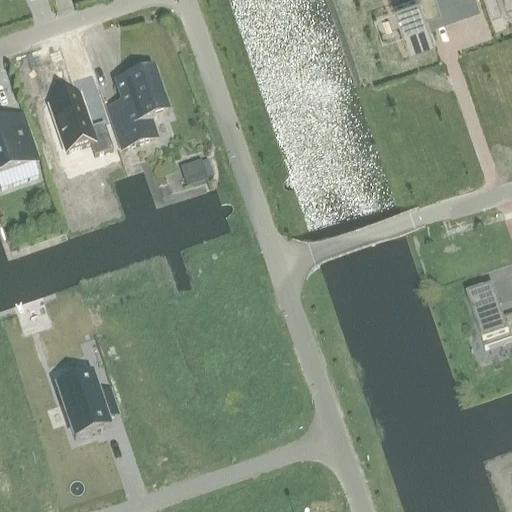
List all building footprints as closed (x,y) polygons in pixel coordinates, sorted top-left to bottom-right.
[(408,52),(433,43),(425,20),(441,14),(436,0),(392,0),(390,1),(408,52)] [(494,0),(483,0),(491,19),(500,16),(494,0)] [(511,0),(502,0),(508,17),(511,15),(511,0)] [(152,74),(116,87),(123,106),(108,112),(122,152),(156,141),(150,123),(167,117),(152,74)] [(90,131),(79,98),(50,108),(67,156),(90,148),(94,159),(114,153),(105,126),(90,131)] [(0,177),(34,166),(37,165),(22,119),(0,126),(0,177)] [(201,163),(185,169),(191,188),(208,183),(201,163)] [(39,179),(34,166),(0,177),(0,192),(0,193),(39,179)] [(485,351),(511,341),(511,317),(504,320),(494,291),(467,300),(485,351)] [(227,367),(235,389),(265,379),(260,363),(270,360),(263,341),(253,344),(247,325),(189,344),(200,376),(227,367)] [(98,399),(91,380),(58,391),(75,442),(108,431),(105,422),(117,418),(109,396),(98,399)]
